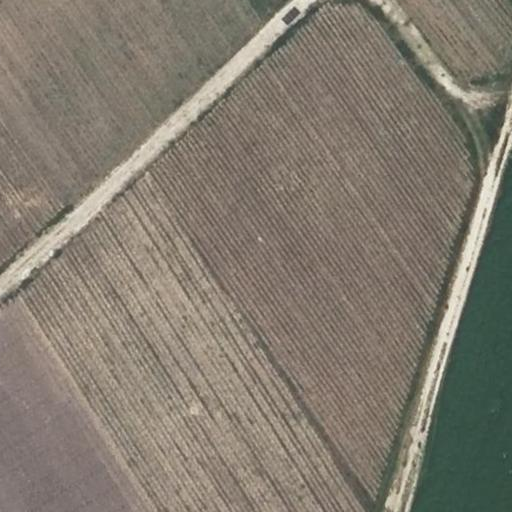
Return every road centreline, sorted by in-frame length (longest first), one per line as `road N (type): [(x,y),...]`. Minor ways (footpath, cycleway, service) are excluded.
road 1 (track): [(0,291),(306,0)]
road 2 (track): [(511,119),(388,511)]
road 3 (track): [(393,0),(502,148)]
